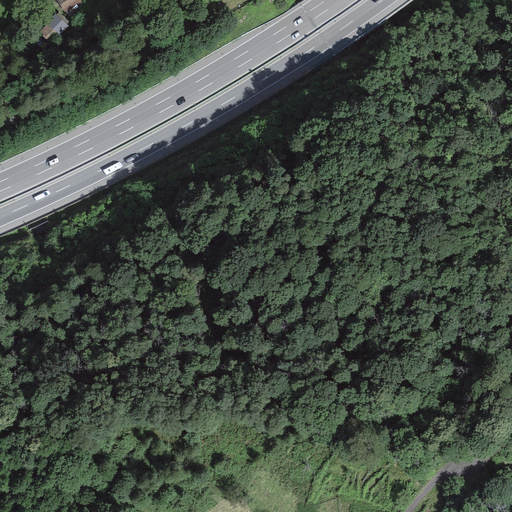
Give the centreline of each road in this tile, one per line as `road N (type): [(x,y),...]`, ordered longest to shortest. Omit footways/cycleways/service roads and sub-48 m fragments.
road 1 (motorway): [(0,217),(183,126),(382,0)]
road 2 (motorway): [(334,0),(166,104),(0,186)]
road 3 (unclassified): [(0,125),(44,106),(159,0)]
